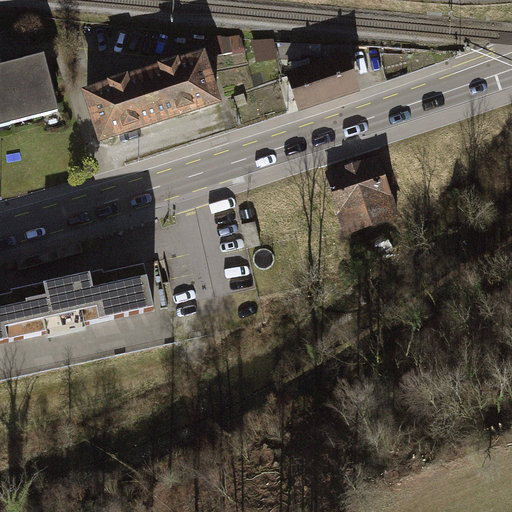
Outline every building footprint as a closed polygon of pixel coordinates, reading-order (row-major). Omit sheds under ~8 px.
[(109,89),(83,98),(97,142),(221,101),(206,57),(180,66),(179,62),(160,68),(162,72),(129,83),(128,79),(108,85),(109,89)] [(0,133),(59,118),(43,58),(0,69),(0,133)] [(295,77),(306,109),(359,92),(348,59),(295,77)] [(376,156),(323,174),(344,234),(397,217),(376,156)] [(148,269),(0,301),(0,360),(161,326),(148,269)]
